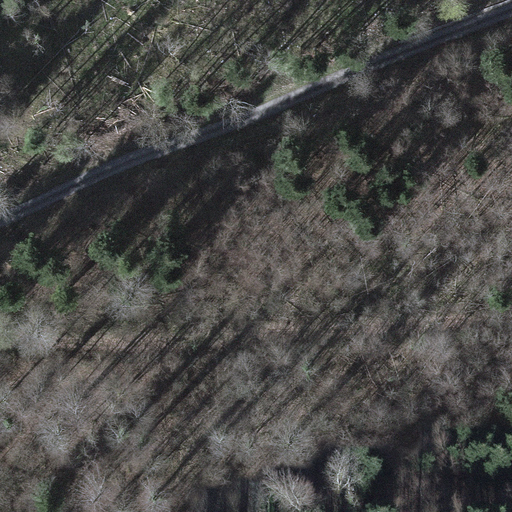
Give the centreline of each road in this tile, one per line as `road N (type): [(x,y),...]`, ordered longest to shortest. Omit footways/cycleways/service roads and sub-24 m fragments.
road 1 (track): [(511,12),(0,211)]
road 2 (track): [(0,332),(181,339),(511,319)]
